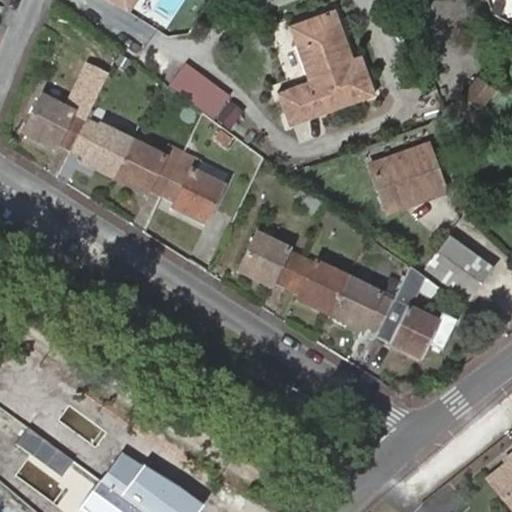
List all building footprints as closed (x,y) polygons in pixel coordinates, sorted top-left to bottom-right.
[(108,0),(130,13),(138,0),(108,0)] [(376,101),(362,60),(354,62),(338,14),(290,30),(308,87),(278,97),(290,131),(376,101)] [(211,120),(228,96),(182,64),(165,87),(211,120)] [(85,118),(107,74),(93,67),(81,91),(75,88),(64,108),(39,95),(20,136),(54,153),(58,147),(69,152),(85,118)] [(495,91),(475,77),(460,97),(480,112),(495,91)] [(227,129),(238,112),(224,103),(213,120),(227,129)] [(110,181),(131,140),(85,118),(69,152),(81,158),(78,165),(110,181)] [(163,156),(131,140),(110,181),(146,199),(150,192),(161,197),(183,152),(169,145),(163,156)] [(403,202),(439,188),(426,151),(371,172),(386,214),(405,207),(403,202)] [(227,174),(183,152),(161,197),(173,203),(170,210),(205,227),(226,187),(222,185),(227,174)] [(442,194),(439,188),(403,202),(405,207),(442,194)] [(285,290),(301,256),(254,234),(236,272),(272,290),(274,285),(285,290)] [(488,272),(450,243),(428,272),(467,301),(488,272)] [(346,278),(301,256),(285,290),(297,296),(295,301),(328,317),(346,278)] [(411,309),(425,279),(418,274),(409,267),(393,301),(377,334),(375,339),(420,361),(428,345),(441,352),(455,323),(440,316),(437,322),(411,309)] [(126,274),(115,292),(132,301),(143,284),(126,274)] [(393,301),(346,278),(328,317),(364,334),(366,329),(377,334),(393,301)] [(197,511),(202,507),(120,450),(97,483),(138,511),(197,511)] [(488,481),(511,510),(511,457),(506,462),(508,465),(488,481)] [(138,511),(97,483),(79,509),(82,511),(138,511)]
